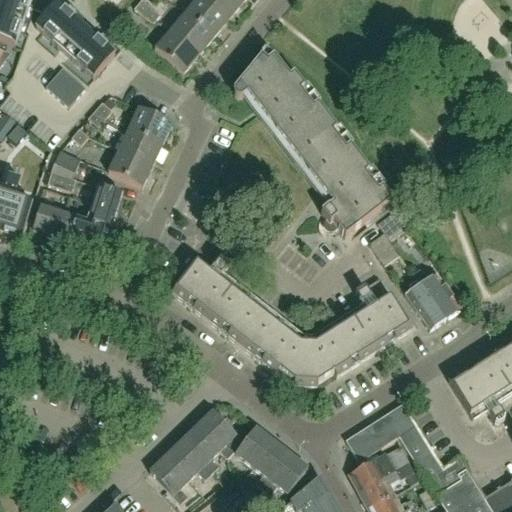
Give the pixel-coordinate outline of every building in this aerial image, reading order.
[(0,0),(0,45),(14,51),(28,11),(32,0),(0,0)] [(37,0),(32,0),(28,11),(35,13),(39,1),(37,0)] [(242,8),(232,0),(199,0),(199,1),(227,25),(242,8)] [(39,1),(35,13),(42,16),(46,3),(39,1)] [(227,25),(199,1),(184,18),(213,42),(227,25)] [(46,3),(42,16),(47,17),(56,6),(55,6),(46,3)] [(151,11),(141,4),(134,13),(143,21),(151,11)] [(47,17),(35,30),(93,82),(114,58),(56,6),(47,17)] [(152,28),(160,19),(151,11),(143,21),(152,28)] [(213,42),(184,18),(169,36),(198,60),(213,42)] [(198,60),(169,36),(154,54),(183,78),(198,60)] [(353,148),(339,130),(336,133),(326,120),(317,109),(321,106),(307,88),(303,91),(293,78),(289,81),(273,61),(267,55),(268,54),(267,53),(260,61),(234,94),(233,95),(233,96),(233,97),(233,98),(233,99),(233,100),(234,101),(235,102),(236,102),(238,103),(240,103),(242,102),(247,98),(268,126),(270,124),(276,133),(275,134),(300,167),(302,166),(309,175),(307,176),(332,208),(320,217),(327,226),(334,235),(337,233),(344,242),(349,238),(352,243),(391,213),(387,209),(392,205),(382,192),(386,189),(372,172),(368,174),(359,162),(350,151),(353,148)] [(66,76),(60,70),(52,80),(58,85),(66,76)] [(58,85),(63,90),(72,81),(66,76),(58,85)] [(52,80),(44,89),(50,94),(58,85),(52,80)] [(71,92),(77,86),(72,81),(63,90),(69,95),(71,92)] [(50,94),(55,99),(63,90),(58,85),(50,94)] [(80,99),(85,93),(77,86),(71,92),(80,99)] [(55,99),(61,104),(66,98),(69,95),(63,90),(55,99)] [(66,98),(74,105),(80,99),(71,92),(69,95),(66,98)] [(61,104),(69,111),(74,105),(66,98),(61,104)] [(112,116),(102,107),(95,115),(105,124),(112,116)] [(161,150),(172,129),(138,113),(128,135),(161,150)] [(98,132),(105,124),(95,115),(88,123),(98,132)] [(17,128),(7,141),(16,149),(27,136),(17,128)] [(80,150),(88,141),(79,133),(71,142),(80,150)] [(152,171),(161,150),(128,135),(118,155),(152,171)] [(74,177),(80,165),(60,155),(54,168),(74,177)] [(141,193),(152,171),(118,155),(108,177),(141,193)] [(55,191),(59,179),(51,176),(47,188),(55,191)] [(63,194),(67,181),(59,179),(55,191),(63,194)] [(72,196),(76,184),(67,181),(63,194),(72,196)] [(110,234),(121,198),(98,191),(87,226),(110,234)] [(0,237),(21,244),(32,206),(22,203),(0,196),(0,237)] [(68,245),(75,222),(40,211),(33,234),(68,245)] [(389,245),(406,233),(394,218),(378,230),(384,238),(389,245)] [(103,256),(110,234),(87,226),(75,222),(68,245),(103,256)] [(399,260),(389,245),(384,238),(368,248),(383,270),(399,260)] [(336,381),(392,346),(411,334),(378,283),(364,292),(361,291),(355,295),(355,298),(363,311),(310,344),(304,344),(301,341),(298,346),(196,266),(171,297),(275,378),(278,374),(293,386),(317,387),(333,377),(336,381)] [(460,314),(439,284),(443,281),(433,266),(421,275),(419,273),(412,278),(417,285),(444,325),(460,314)] [(444,325),(417,285),(409,291),(411,295),(404,299),(429,335),(444,325)] [(511,344),(448,386),(472,424),(511,398),(511,344)] [(490,511),(485,502),(459,462),(443,473),(430,452),(403,408),(345,445),(359,467),(399,441),(435,501),(442,511),(490,511)] [(235,440),(212,416),(196,431),(219,455),(227,463),(234,457),(235,458),(243,448),(235,440)] [(219,455),(196,431),(181,446),(212,478),(218,471),(211,464),(219,455)] [(252,472),(272,446),(255,432),(243,448),(235,458),(235,459),(252,472)] [(212,478),(181,446),(165,461),(188,485),(197,477),(205,484),(212,478)] [(263,494),(290,459),(272,446),(252,472),(262,480),(256,488),(263,494)] [(358,497),(409,469),(399,451),(348,480),(356,493),(358,497)] [(287,499),(307,472),(290,459),(263,494),(270,499),(277,491),(287,499)] [(188,485),(165,461),(149,477),(180,508),(187,501),(180,494),(188,485)] [(372,511),(394,500),(389,491),(405,482),(410,491),(419,486),(409,469),(358,497),(365,511),(372,511)] [(335,511),(319,482),(281,511),(335,511)] [(511,511),(511,485),(485,503),(490,511),(511,511)] [(426,494),(418,499),(422,506),(430,502),(426,494)] [(412,511),(413,511),(410,505),(400,510),(394,500),(372,511),(412,511)] [(430,502),(422,506),(425,511),(429,511),(435,509),(430,502)]
